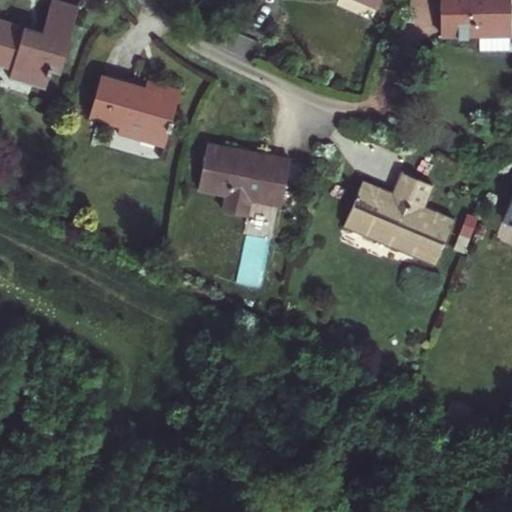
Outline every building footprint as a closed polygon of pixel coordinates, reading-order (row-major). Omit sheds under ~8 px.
[(83,0),(53,0),(47,23),(0,9),(0,55),(15,59),(13,68),(51,79),(56,60),(66,63),(83,0)] [(511,0),(443,0),(444,26),(511,25),(511,0)] [(150,77),(106,65),(93,109),(124,118),(122,124),(168,137),(184,79),(152,70),(150,77)] [(292,150),(210,134),(201,182),(226,187),(223,202),(275,212),(278,197),(283,198),(292,150)] [(368,169),(350,213),(438,251),(457,207),(426,194),(435,173),(406,161),(397,182),(368,169)]
